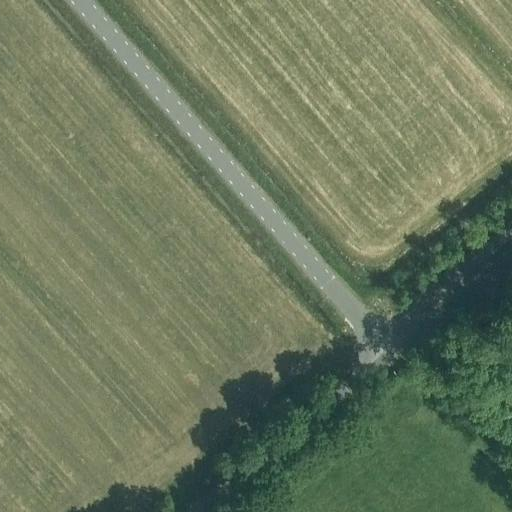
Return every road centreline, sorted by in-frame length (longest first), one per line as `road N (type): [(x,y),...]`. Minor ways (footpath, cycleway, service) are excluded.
road 1 (unclassified): [(80,0),(390,352)]
road 2 (unclassified): [(193,511),(390,352)]
road 3 (unclassified): [(390,352),(511,257)]
